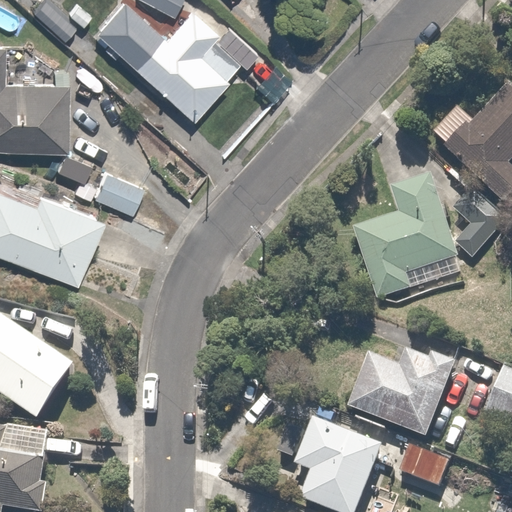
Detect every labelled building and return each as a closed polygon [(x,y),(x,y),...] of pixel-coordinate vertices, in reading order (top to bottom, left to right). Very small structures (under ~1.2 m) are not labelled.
[(222,28),(193,4),(169,33),(129,0),(117,0),(91,31),(195,117),(231,74),(203,50),(222,28)] [(144,0),(175,16),(183,0),(144,0)] [(0,147),(69,149),(71,81),(7,79),(7,43),(0,43),(0,147)] [(262,51),(244,69),(272,98),(291,79),(262,51)] [(461,107),(437,137),(511,197),(511,83),(480,123),(461,107)] [(106,168),(95,196),(131,211),(143,183),(106,168)] [(0,252),(79,280),(88,253),(126,266),(132,249),(95,236),(104,208),(40,186),(37,194),(0,181),(0,252)] [(359,227),(375,283),(458,259),(437,183),(398,194),(403,214),(359,227)] [(511,215),(470,188),(455,211),(472,222),(457,244),(483,262),(511,218),(511,215)] [(0,311),(0,393),(40,421),(79,366),(0,311)] [(403,365),(376,354),(355,406),(424,435),(459,351),(416,333),(403,365)] [(511,369),(507,368),(488,416),(511,425),(511,369)] [(355,511),(387,428),(343,412),(339,421),(316,413),(297,463),(315,469),(304,499),(337,511),(355,511)] [(0,511),(7,511),(8,506),(44,508),(47,463),(31,461),(32,452),(4,450),(6,427),(0,426),(0,511)] [(411,443),(400,470),(440,486),(451,459),(411,443)]
